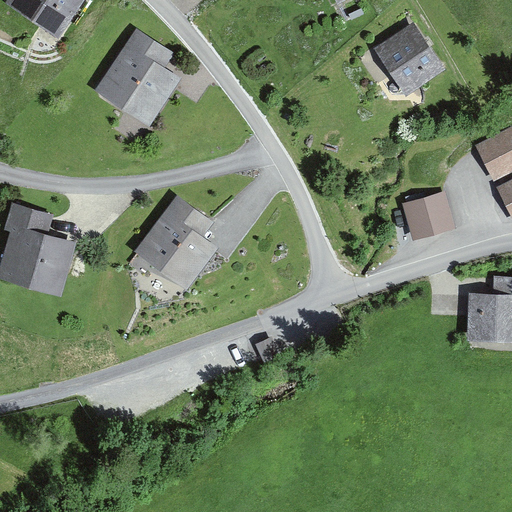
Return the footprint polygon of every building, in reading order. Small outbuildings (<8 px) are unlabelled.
[(6,0),(59,35),(83,0),(6,0)] [(419,24),(380,48),(410,97),(449,72),(419,24)] [(177,54),(136,27),(97,85),(151,121),(180,78),(167,69),(177,54)] [(511,130),(480,145),(498,183),(511,176),(511,130)] [(511,185),(502,191),(511,208),(511,185)] [(413,236),(454,224),(443,189),(403,201),(413,236)] [(137,250),(188,286),(221,239),(208,230),(217,217),(179,190),(137,250)] [(24,206),(4,278),(68,295),(82,244),(53,236),(59,216),(24,206)] [(511,336),(511,276),(494,276),(494,295),(471,295),(471,337),(511,336)] [(271,336),(257,344),(265,359),(279,352),(271,336)]
